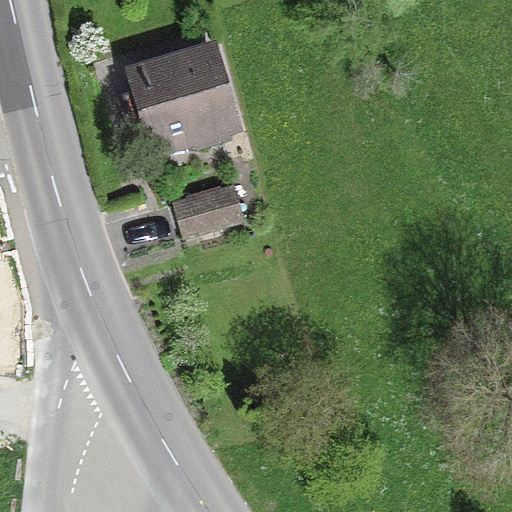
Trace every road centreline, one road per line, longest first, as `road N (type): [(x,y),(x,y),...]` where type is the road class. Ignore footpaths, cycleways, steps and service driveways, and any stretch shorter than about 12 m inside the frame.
road 1 (secondary): [(89,320),(58,238),(4,0)]
road 2 (secondary): [(202,511),(89,320)]
road 3 (residential): [(46,511),(63,396),(89,320)]
